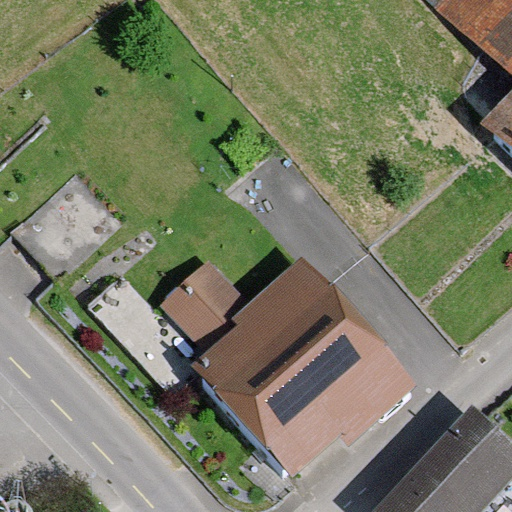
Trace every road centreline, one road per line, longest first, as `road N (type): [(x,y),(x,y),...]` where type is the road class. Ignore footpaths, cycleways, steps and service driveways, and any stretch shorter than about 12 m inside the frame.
road 1 (tertiary): [(0,334),(168,511)]
road 2 (residential): [(511,355),(338,511)]
